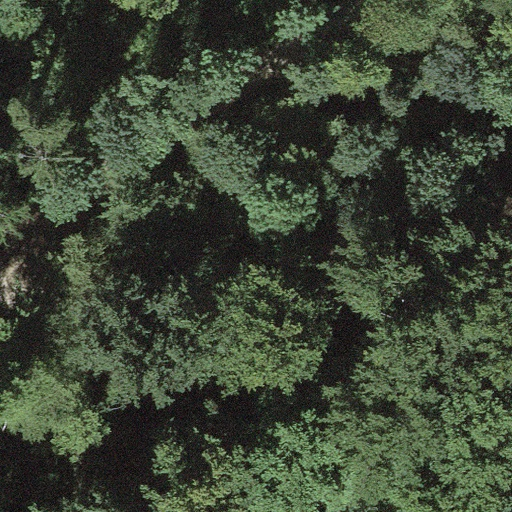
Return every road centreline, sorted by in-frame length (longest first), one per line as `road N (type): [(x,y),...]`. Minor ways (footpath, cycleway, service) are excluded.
road 1 (track): [(511,206),(169,289),(55,295),(0,287)]
road 2 (track): [(0,236),(363,0)]
